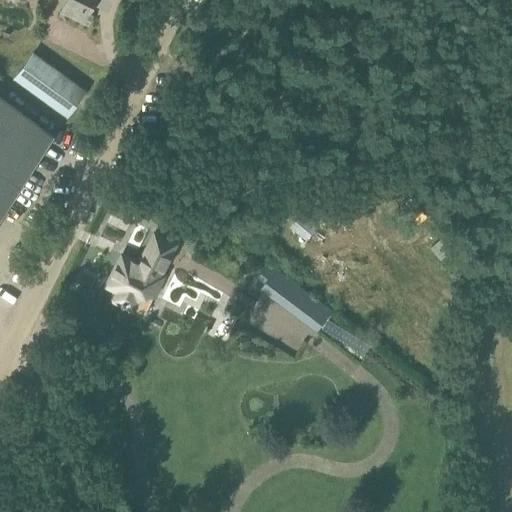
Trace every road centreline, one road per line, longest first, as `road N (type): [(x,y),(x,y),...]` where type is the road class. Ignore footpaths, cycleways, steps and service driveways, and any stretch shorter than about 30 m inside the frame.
road 1 (unknown): [(233,511),(269,475),(378,422),(389,412),(392,389),(280,301),(240,285),(134,279)]
road 2 (unclassified): [(0,374),(178,0)]
road 3 (unknown): [(26,319),(53,335),(90,384),(163,511)]
road 4 (track): [(74,511),(39,345),(26,319)]
